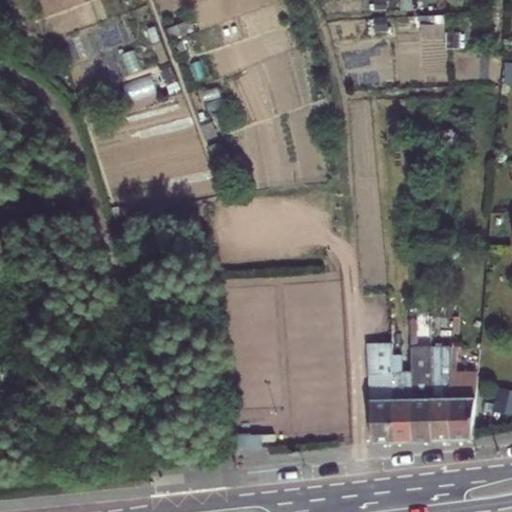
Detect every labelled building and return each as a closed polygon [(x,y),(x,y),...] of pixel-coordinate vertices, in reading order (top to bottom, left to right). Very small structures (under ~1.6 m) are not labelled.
[(415,82),(449,80),(448,46),(461,45),(460,34),(447,35),(446,17),(401,19),(402,29),(413,28),(415,82)] [(453,396),(455,440),(465,440),(474,440),(479,376),(462,376),(461,335),(456,335),(455,348),(453,396)] [(398,443),(393,351),(393,345),(371,346),(377,443),(385,443),(398,443)] [(427,441),(437,441),(434,396),(434,348),(414,349),(414,386),(415,400),(418,442),(427,441)] [(434,396),(437,441),(446,441),(455,440),(453,396),(455,348),(434,348),(434,396)] [(407,442),(418,442),(415,400),(414,386),(405,386),(405,351),(393,351),(398,443),(407,442)] [(495,412),(511,416),(511,392),(501,390),(495,412)]
